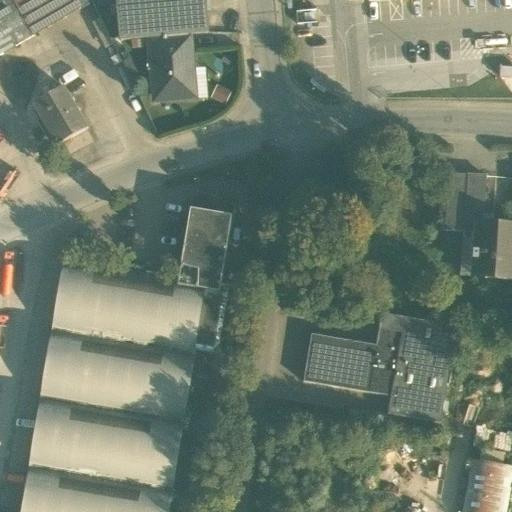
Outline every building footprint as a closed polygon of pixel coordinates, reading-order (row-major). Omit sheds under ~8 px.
[(0,0),(0,57),(34,38),(11,0),(0,0)] [(74,0),(11,0),(34,38),(81,10),(74,0)] [(74,0),(81,10),(92,3),(90,0),(74,0)] [(116,0),(122,43),(149,40),(149,38),(191,34),(191,35),(208,33),(204,0),(116,0)] [(173,97),(174,100),(189,98),(187,77),(195,76),(191,35),(191,34),(149,38),(149,40),(155,99),(173,97)] [(500,77),(511,77),(511,69),(501,69),(500,77)] [(34,107),(58,149),(87,132),(63,90),(34,107)] [(445,233),(463,234),(467,178),(449,177),(445,233)] [(463,234),(479,235),(479,226),(487,227),(488,179),(467,178),(463,234)] [(206,286),(219,289),(219,288),(231,219),(190,212),(179,279),(178,281),(206,286)] [(511,281),(511,228),(487,227),(479,226),(479,235),(477,261),(488,262),(486,280),(511,281)] [(21,511),(167,511),(195,349),(215,353),(226,289),(219,288),(219,289),(206,286),(178,281),(179,279),(64,260),(21,511)] [(467,279),(486,280),(488,262),(477,261),(468,260),(467,279)] [(387,416),(440,425),(456,328),(381,316),(379,329),(376,347),(311,336),(303,384),(390,398),(387,416)] [(461,511),(506,511),(511,480),(511,469),(470,462),(461,511)]
